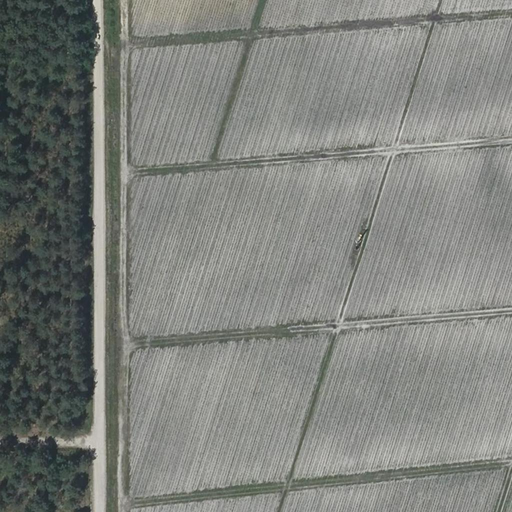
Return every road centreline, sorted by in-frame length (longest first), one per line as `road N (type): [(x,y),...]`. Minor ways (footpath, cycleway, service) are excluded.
road 1 (track): [(434,19),(281,511)]
road 2 (track): [(98,511),(94,0)]
road 3 (track): [(95,49),(511,12)]
road 4 (track): [(98,346),(511,311)]
road 5 (track): [(100,175),(511,139)]
road 6 (track): [(138,511),(289,484),(511,459)]
